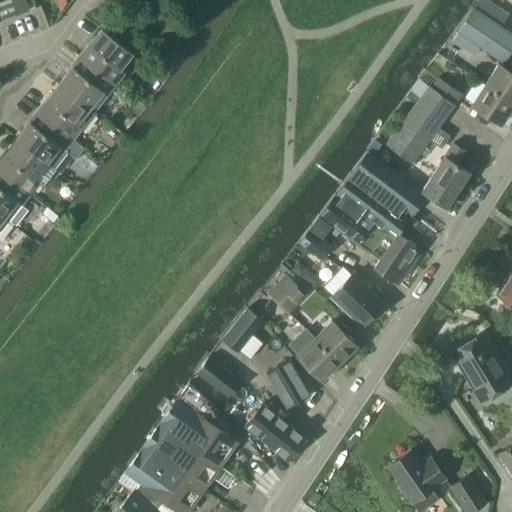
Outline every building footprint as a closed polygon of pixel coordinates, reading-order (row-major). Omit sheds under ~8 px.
[(10,0),(3,0),(0,1),(0,13),(3,20),(16,15),(10,0)] [(11,0),(17,14),(30,9),(26,0),(11,0)] [(480,0),(475,8),(500,25),(509,13),(489,0),(480,0)] [(474,41),(482,47),(504,62),(511,49),(511,33),(500,25),(475,8),(459,31),(474,41)] [(91,47),(83,57),(117,83),(125,73),(121,69),(134,52),(104,28),(90,46),(91,47)] [(459,31),(453,40),(465,48),(476,56),(482,47),(474,41),(459,31)] [(74,66),(61,84),(91,107),(104,91),(108,94),(117,83),(83,57),(75,67),(74,66)] [(486,84),(511,101),(511,71),(500,63),(486,84)] [(422,96),(388,143),(414,162),(457,103),(434,87),(421,77),(415,84),(412,88),(422,96)] [(441,77),(434,87),(457,103),(463,94),(441,77)] [(48,102),(40,112),(74,138),(83,127),(84,129),(95,114),(97,113),(90,108),(91,107),(61,84),(47,101),(48,102)] [(503,124),(511,109),(511,101),(486,84),(473,104),(503,124)] [(31,121),(18,139),(48,162),(55,168),(67,152),(68,153),(76,159),(84,148),(74,140),(73,139),(74,138),(40,112),(32,122),(31,121)] [(5,157),(0,163),(0,168),(31,193),(40,182),(35,179),(48,162),(18,139),(4,156),(5,157)] [(448,207),(471,172),(458,164),(466,152),(455,144),(424,190),(448,207)] [(310,230),(324,239),(333,226),(381,261),(377,266),(399,282),(423,248),(399,233),(427,195),(368,151),(310,230)] [(0,212),(5,217),(10,221),(14,224),(27,209),(22,205),(23,204),(31,193),(0,168),(0,212)] [(0,241),(1,242),(12,226),(8,223),(10,221),(5,217),(0,212),(0,241)] [(333,246),(324,239),(310,230),(301,243),(323,259),(333,246)] [(292,269),(300,276),(308,268),(299,261),(292,269)] [(287,274),(269,292),(288,312),(307,295),(287,274)] [(364,325),(385,303),(354,274),(333,296),(364,325)] [(511,277),(508,275),(497,292),(511,302),(511,277)] [(239,352),(264,321),(248,308),(223,339),(239,352)] [(316,337),(341,362),(358,345),(334,320),(316,337)] [(306,327),(288,344),(323,380),(341,362),(316,337),(306,327)] [(511,380),(482,332),(451,351),(482,402),(511,383),(511,380)] [(230,397),(242,381),(210,356),(198,372),(230,397)] [(287,406),(310,393),(289,360),(267,373),(287,406)] [(177,400),(160,424),(220,465),(237,442),(228,436),(235,426),(220,410),(191,383),(190,382),(177,400)] [(288,459),(306,437),(264,403),(246,425),(288,459)] [(160,424),(144,447),(204,489),(220,465),(160,424)] [(511,441),(498,449),(511,471),(511,441)] [(144,447),(125,474),(142,485),(154,494),(180,511),(187,511),(204,489),(144,447)] [(411,448),(388,465),(398,478),(397,479),(413,502),(420,511),(438,499),(432,489),(447,479),(431,457),(422,464),(411,448)] [(133,492),(115,511),(159,511),(147,502),(154,494),(142,485),(125,474),(119,482),(133,492)] [(466,476),(450,486),(466,511),(470,511),(484,503),(466,476)]
